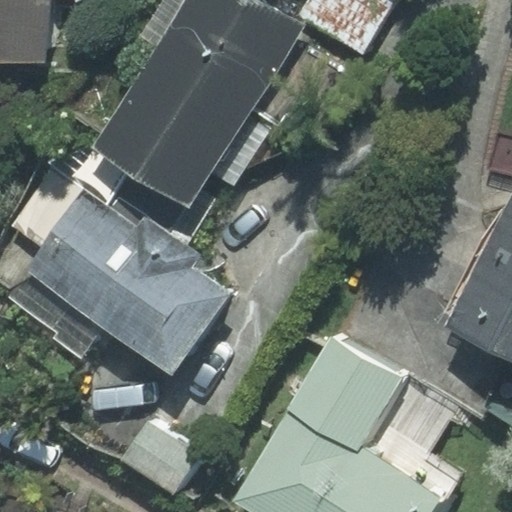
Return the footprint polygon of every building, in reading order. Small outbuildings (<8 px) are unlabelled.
[(0,0),(0,41),(78,44),(79,0),(0,0)] [(287,130),(270,122),(276,109),(312,126),(341,68),(305,50),(321,19),(312,14),(283,0),(192,0),(120,146),(231,200),(245,173),(262,181),(287,130)] [(108,181),(29,300),(107,352),(129,319),(213,375),(270,289),(108,181)] [(511,337),(511,226),(474,322),(511,337)] [(384,445),(306,404),(256,499),(281,511),(468,511),(478,495),(384,445)] [(228,454),(147,408),(124,447),(206,493),(228,454)]
